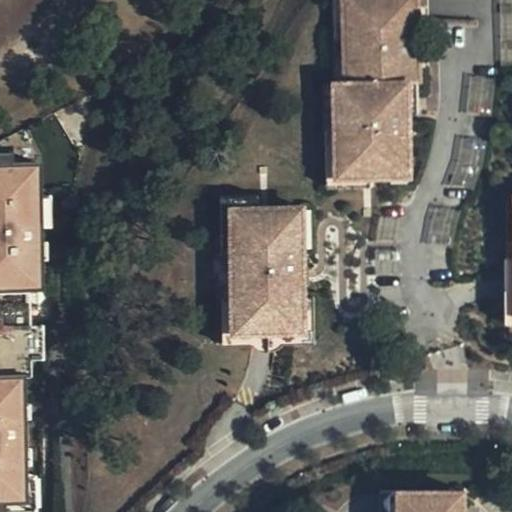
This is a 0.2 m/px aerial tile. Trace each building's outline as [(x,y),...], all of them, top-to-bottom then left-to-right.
[(388,191),(388,177),(348,178),(346,88),(356,87),(354,0),(336,0),(338,88),(330,88),(332,192),(388,191)] [(354,0),(356,87),(346,88),(348,178),(388,177),(417,176),(416,117),(405,117),(405,101),(415,101),(415,87),(425,87),(425,69),(416,70),(417,54),(423,54),(421,0),(354,0)] [(423,60),(423,54),(417,54),(416,70),(425,69),(425,66),(423,65),(423,60)] [(405,117),(416,117),(415,108),(415,101),(405,101),(405,117)] [(21,442),(20,418),(6,418),(6,405),(20,405),(19,377),(29,377),(28,359),(27,339),(13,339),(13,326),(27,326),(25,285),(36,285),(35,257),(21,258),(20,245),(34,245),(34,226),(33,196),(32,167),(6,167),(0,167),(0,498),(23,497),(22,476),(22,465),(21,442)] [(46,226),(45,195),(33,196),(34,226),(46,226)] [(320,299),(308,299),(308,330),(239,331),(238,210),(264,210),(264,197),(220,197),(222,347),(264,346),(321,345),(320,299)] [(264,210),(238,210),(239,331),(308,330),(308,299),(307,286),(297,286),(297,270),(307,270),(305,209),(264,210)] [(35,257),(34,245),(20,245),(21,258),(35,257)] [(297,270),(297,286),(307,286),(307,274),(307,270),(297,270)] [(27,339),(27,326),(13,326),(13,339),(27,339)] [(41,359),(40,326),(27,326),(27,339),(28,359),(41,359)] [(20,418),(20,405),(6,405),(6,418),(20,418)] [(30,465),(30,442),(21,442),(22,465),(30,465)] [(0,511),(36,510),(35,475),(22,476),(23,497),(0,498),(0,511)] [(464,511),(465,494),(381,493),(381,497),(381,506),(380,511),(464,511)]
